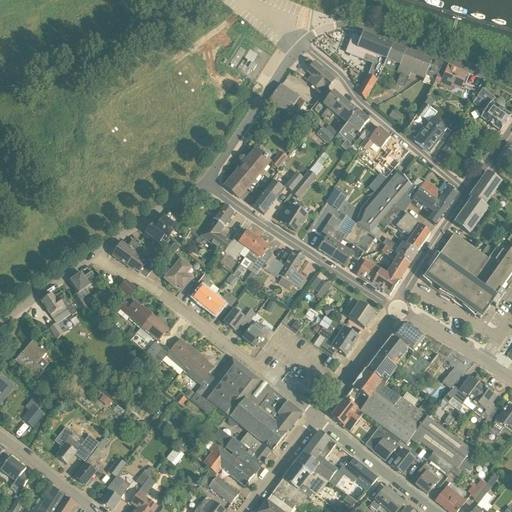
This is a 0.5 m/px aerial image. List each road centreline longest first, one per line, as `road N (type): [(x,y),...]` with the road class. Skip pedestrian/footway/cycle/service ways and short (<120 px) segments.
road 1 (residential): [(94,257),(148,285),(316,418)]
road 2 (residential): [(511,86),(363,25),(334,24),(303,46)]
road 3 (residential): [(396,308),(207,187)]
road 4 (residential): [(465,191),(303,46)]
road 5 (residential): [(207,187),(303,46)]
road 6 (residential): [(434,511),(316,418)]
road 7 (residential): [(316,418),(396,308)]
road 8 (residential): [(396,308),(465,191)]
road 9 (residential): [(511,380),(396,308)]
road 10 (residential): [(94,257),(177,198),(207,187)]
road 11 (residential): [(95,511),(0,436)]
